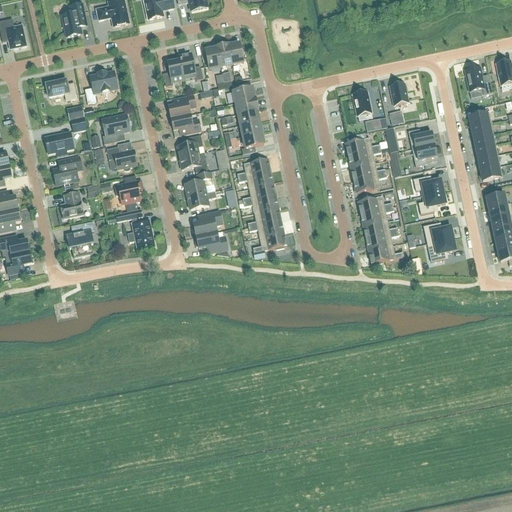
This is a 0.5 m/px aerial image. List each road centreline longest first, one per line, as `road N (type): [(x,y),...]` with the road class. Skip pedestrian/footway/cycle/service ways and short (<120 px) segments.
road 1 (residential): [(9,69),(54,284),(179,265),(131,43)]
road 2 (residential): [(272,94),(306,256),(350,262),(313,86)]
road 3 (residential): [(511,286),(485,286),(436,59)]
road 4 (residential): [(313,86),(436,59)]
road 5 (residential): [(9,69),(131,43)]
